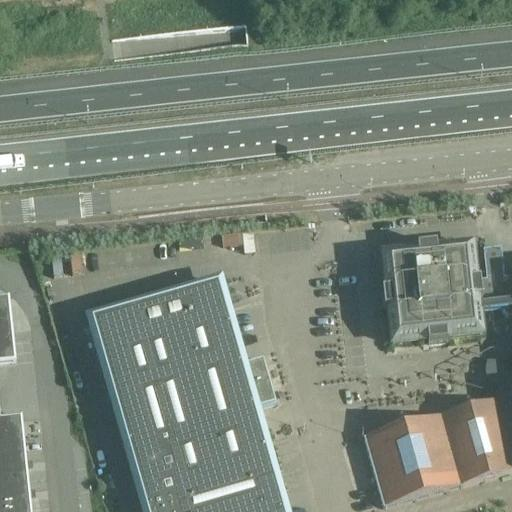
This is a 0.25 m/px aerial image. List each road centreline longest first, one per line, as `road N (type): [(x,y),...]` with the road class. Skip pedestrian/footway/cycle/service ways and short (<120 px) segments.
road 1 (motorway): [(511,55),(0,110)]
road 2 (motorway): [(0,156),(511,101)]
road 3 (secondary): [(0,216),(511,161)]
